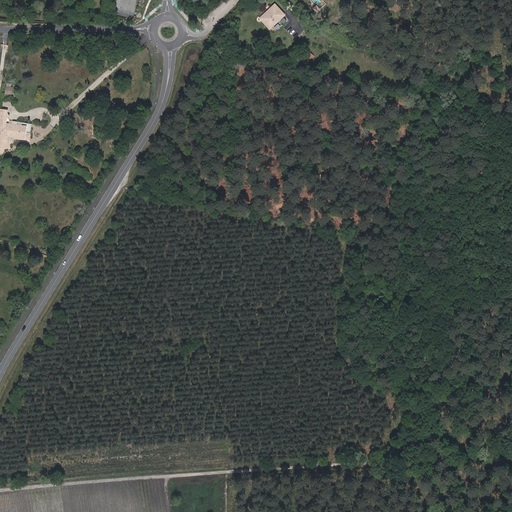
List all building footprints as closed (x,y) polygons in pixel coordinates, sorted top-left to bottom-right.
[(272,10),(261,20),(262,20),(270,29),(273,26),(277,30),(287,21),(284,18),(282,20),(281,19),(285,16),(275,5),(271,9),(272,10)] [(272,10),(271,9),(260,18),(261,20),(272,10)] [(314,39),(307,33),(302,40),(309,45),(314,39)] [(311,49),(316,53),(322,45),(317,41),(311,49)] [(301,57),(306,50),(299,45),(294,51),(301,57)] [(303,60),(308,64),(314,57),(309,53),(303,60)] [(26,130),(27,127),(16,126),(11,125),(5,124),(7,110),(0,109),(0,127),(4,129),(3,138),(5,138),(3,146),(0,146),(0,145),(0,152),(3,153),(4,147),(9,148),(10,142),(9,142),(9,137),(29,140),(30,131),(26,130)]
